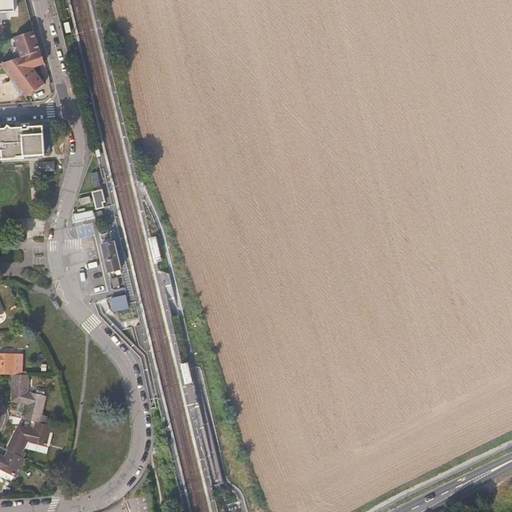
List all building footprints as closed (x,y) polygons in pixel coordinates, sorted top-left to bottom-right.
[(0,0),(0,9),(15,8),(14,0),(0,0)] [(0,64),(23,96),(31,92),(44,85),(30,68),(44,64),(33,31),(13,36),(20,56),(14,58),(2,61),(0,61),(0,64)] [(0,160),(50,156),(48,126),(42,127),(28,127),(28,124),(20,125),(20,128),(0,129),(0,160)] [(95,186),(101,184),(98,171),(91,172),(95,186)] [(107,205),(103,188),(93,191),(97,207),(107,205)] [(91,210),(76,213),(78,221),(93,218),(91,210)] [(107,271),(122,267),(120,256),(115,238),(108,240),(103,241),(100,242),(105,260),(107,271)] [(114,311),(130,307),(126,293),(110,297),(114,311)] [(0,373),(12,374),(13,374),(14,353),(0,352),(0,373)] [(24,418),(35,421),(40,423),(45,396),(28,391),(28,374),(13,374),(12,374),(12,401),(26,405),(29,406),(28,411),(25,411),(24,418)] [(40,423),(35,421),(33,428),(18,425),(6,448),(8,449),(21,455),(28,441),(46,446),(51,425),(40,423)] [(0,453),(0,469),(13,476),(23,456),(21,455),(8,449),(5,456),(0,453)]
